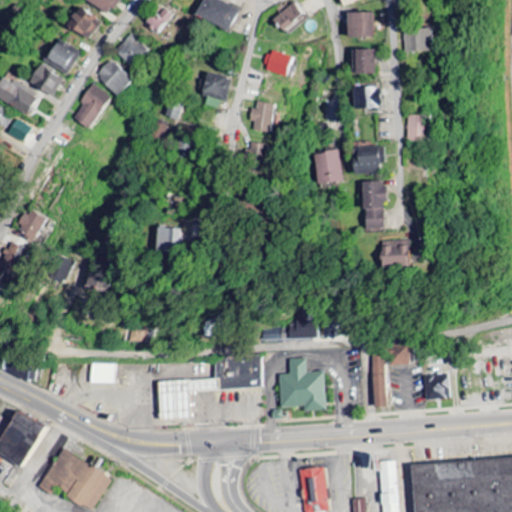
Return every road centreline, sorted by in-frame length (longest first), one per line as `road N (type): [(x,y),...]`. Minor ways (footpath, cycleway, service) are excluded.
road 1 (residential): [(0,351),(315,347),(511,320)]
road 2 (secondary): [(210,443),(511,421)]
road 3 (residential): [(0,230),(31,158),(142,0)]
road 4 (residential): [(261,15),(238,108),(229,200)]
road 5 (residential): [(375,0),(394,185)]
road 6 (trunk): [(92,433),(212,511)]
road 7 (residential): [(329,0),(342,119)]
